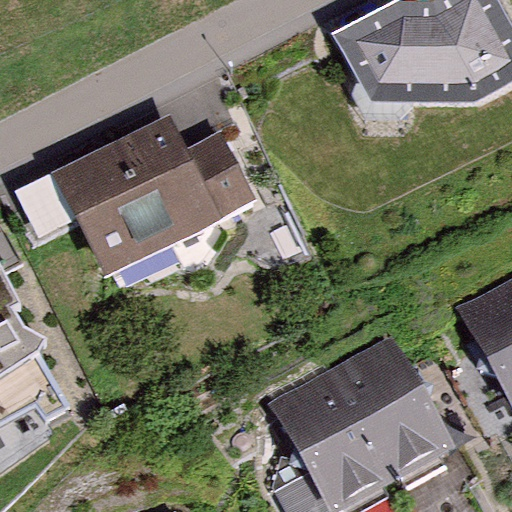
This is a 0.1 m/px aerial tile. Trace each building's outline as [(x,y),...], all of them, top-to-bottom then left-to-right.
[(511,33),(495,0),(381,0),(316,34),(340,80),(450,93),(511,60),(511,33)] [(103,275),(252,200),(225,146),(190,163),(169,121),(19,196),(40,237),(75,220),(103,275)] [(511,289),(469,313),(511,391),(511,289)] [(0,296),(0,428),(34,406),(42,419),(68,403),(0,296)] [(389,346),(334,376),(390,477),(445,447),(389,346)] [(334,376),(279,406),(335,507),(390,477),(334,376)]
